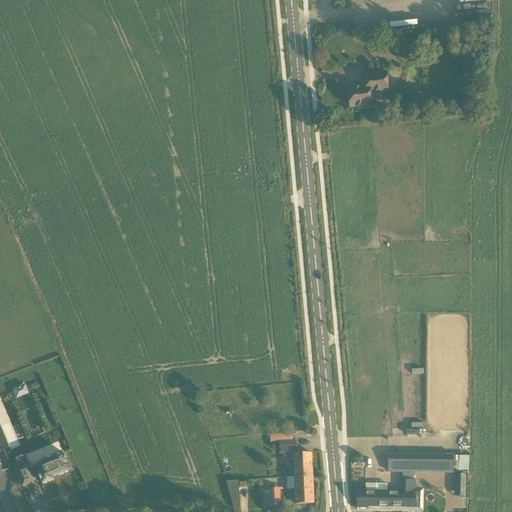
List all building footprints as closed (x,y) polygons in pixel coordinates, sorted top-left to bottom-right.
[(388,92),(386,73),(364,75),(365,85),(357,86),(358,88),(348,89),(349,108),(363,107),(363,109),(372,108),(371,94),(388,92)] [(18,399),(31,393),(27,384),(14,389),(18,399)] [(296,460),(296,478),(312,477),(311,453),(296,454),(296,451),(296,442),(292,442),(279,442),(280,452),(285,452),(285,460),(296,460)] [(66,459),(65,456),(64,456),(63,453),(52,457),(53,458),(36,465),(36,466),(31,468),(26,455),(15,459),(19,469),(16,470),(22,487),(34,482),(33,480),(40,478),(39,478),(40,481),(41,481),(42,484),(53,480),(52,479),(69,472),(68,471),(71,470),(69,464),(66,465),(65,464),(67,463),(65,459),(66,459)] [(453,456),(414,456),(388,455),(388,472),(453,473),(453,456)] [(222,457),(225,473),(232,472),(229,456),(222,457)] [(465,475),(455,475),(455,488),(456,486),(465,487),(465,475)] [(296,478),(297,490),(298,505),(313,504),(312,477),(296,478)] [(238,481),(226,482),(228,488),(229,494),(239,493),(238,481)] [(387,500),(387,511),(413,511),(413,481),(400,481),(399,492),(388,492),(387,500)] [(265,494),(265,496),(266,506),(273,506),(277,506),(277,502),(276,488),(270,489),(270,491),(266,491),(266,489),(259,489),(259,494),(265,494)] [(387,500),(388,492),(357,492),(357,508),(373,508),(373,510),(387,511),(387,500)]
